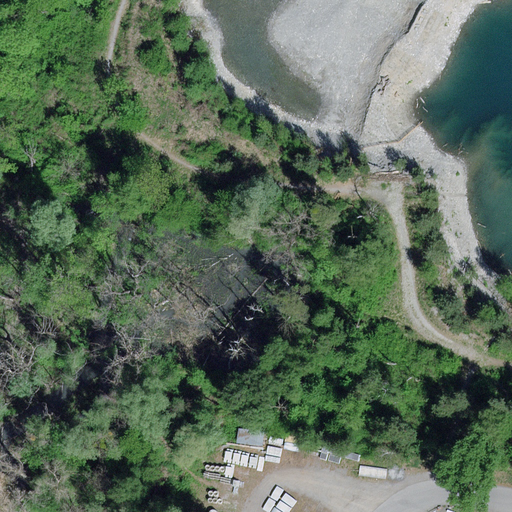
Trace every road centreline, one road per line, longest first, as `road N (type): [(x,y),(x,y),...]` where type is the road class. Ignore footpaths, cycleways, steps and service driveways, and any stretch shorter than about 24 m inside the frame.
road 1 (track): [(122,0),(109,66),(136,116),(205,171),(366,196),(387,209),(403,238),(410,300),(424,327),(473,356)]
road 2 (unclassified): [(392,511),(436,492),(511,503)]
